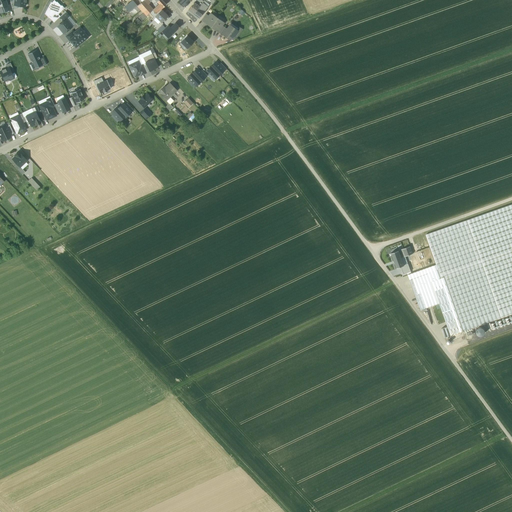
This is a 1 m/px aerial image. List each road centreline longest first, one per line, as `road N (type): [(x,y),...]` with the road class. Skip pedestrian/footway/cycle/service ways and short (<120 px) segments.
road 1 (track): [(0,212),(284,511)]
road 2 (track): [(286,134),(0,263)]
road 3 (track): [(361,0),(215,50),(286,134)]
road 4 (track): [(370,249),(511,440)]
road 5 (track): [(370,249),(511,198)]
road 6 (track): [(286,134),(370,249)]
road 7 (residential): [(96,106),(215,50)]
